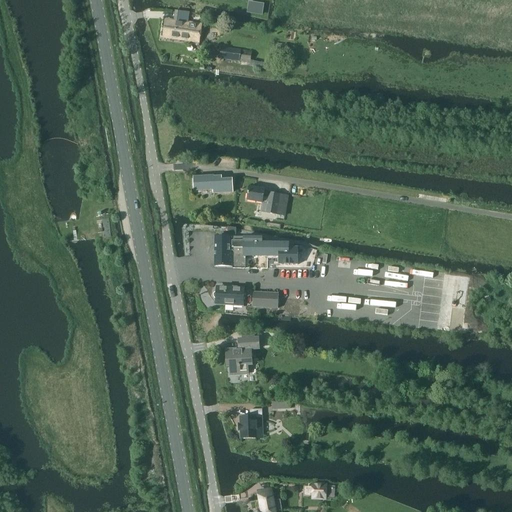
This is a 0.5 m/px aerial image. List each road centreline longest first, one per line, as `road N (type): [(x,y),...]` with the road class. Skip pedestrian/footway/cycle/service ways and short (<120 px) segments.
road 1 (secondary): [(188,511),(96,0)]
road 2 (unclassified): [(511,216),(229,169),(155,169)]
road 3 (residential): [(217,511),(155,169)]
road 4 (residential): [(155,169),(125,0)]
